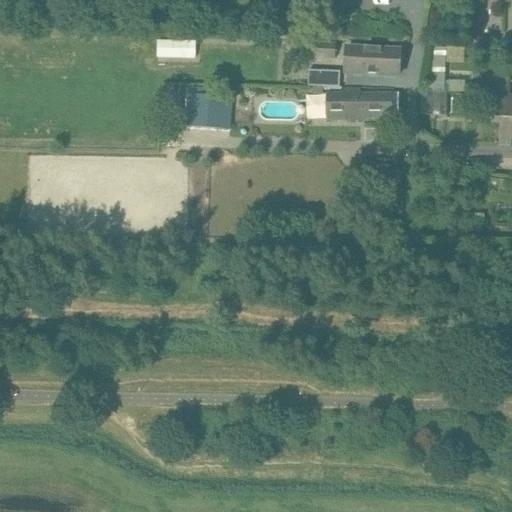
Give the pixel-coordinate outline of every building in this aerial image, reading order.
[(300,0),(299,10),(331,13),(332,0),(300,0)] [(194,45),(156,45),(156,62),(193,63),(194,45)] [(428,46),(427,92),(445,92),(445,84),(445,64),(446,46),(428,46)] [(345,73),(379,74),(399,76),(401,51),(347,48),(345,73)] [(307,88),(338,89),(339,73),(307,73),(307,88)] [(478,91),(478,94),(510,95),(510,79),(478,78),(478,91)] [(191,87),(192,110),(227,109),(226,100),(214,100),(214,86),(191,87)] [(327,93),(327,100),(327,120),(382,121),(382,115),(399,115),(399,94),(379,94),(363,94),(364,89),(344,89),(344,94),(327,93)] [(178,92),(166,92),(164,121),(177,121),(178,92)] [(464,94),(464,106),(485,107),(485,110),(485,117),(511,118),(511,117),(511,95),(510,95),(478,94),(472,94),(464,94)]
